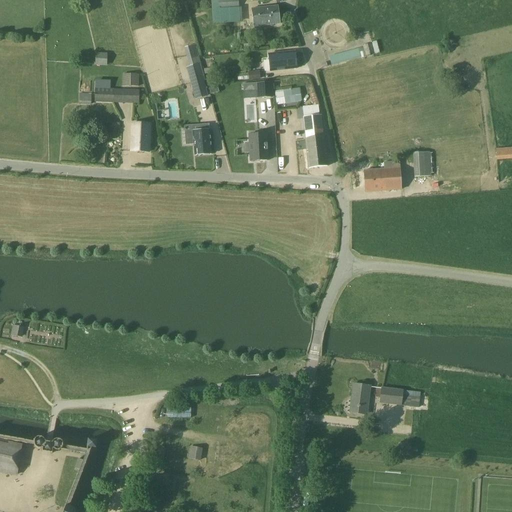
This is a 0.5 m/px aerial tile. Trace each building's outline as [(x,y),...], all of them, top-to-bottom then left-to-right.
[(239,7),(238,0),(218,0),(219,8),(239,7)] [(280,24),(278,6),(252,9),(254,27),(280,24)] [(242,23),(241,8),(218,9),(219,24),(242,23)] [(363,47),(330,57),(332,65),(365,55),(363,47)] [(107,65),(108,53),(96,52),(96,65),(107,65)] [(297,68),(295,52),(269,55),(271,71),(297,68)] [(188,71),(190,76),(196,99),(208,96),(199,63),(187,67),(188,71)] [(261,79),(259,71),(248,72),(249,81),(261,79)] [(122,86),(139,87),(139,74),(123,74),(122,86)] [(271,83),(243,85),(243,92),(259,91),(259,100),(272,99),(271,83)] [(95,102),(139,104),(140,90),(95,88),(95,102)] [(282,90),(284,105),(300,103),(298,88),(282,90)] [(79,105),(91,105),(92,94),(79,94),(79,105)] [(328,167),(322,115),(304,117),(306,139),(309,169),(328,167)] [(131,152),(149,152),(150,124),(132,123),(131,152)] [(212,154),(210,130),(209,124),(184,125),(186,145),(194,144),(195,156),(212,154)] [(268,154),(267,134),(258,134),(250,134),(250,135),(249,135),(249,143),(245,143),(246,153),(250,153),(250,162),(260,161),(260,162),(267,161),(269,161),(268,158),(269,158),(269,154),(268,154)] [(511,159),(511,147),(496,149),(497,160),(511,159)] [(414,177),(430,177),(430,152),(414,153),(414,177)] [(401,190),(399,161),(384,162),(384,169),(364,171),(366,192),(401,190)] [(21,337),(23,328),(14,326),(12,335),(21,337)] [(350,412),(367,415),(370,387),(354,384),(350,412)] [(379,403),(402,406),(404,390),(381,387),(379,403)] [(191,408),(167,407),(167,422),(191,422),(191,408)] [(63,447),(63,446),(63,445),(63,443),(63,442),(62,441),(60,440),(59,440),(57,440),(56,441),(54,441),(53,442),(53,443),(49,443),(46,442),(45,441),(44,439),(42,438),(41,438),(39,438),(37,438),(36,439),(35,440),(34,441),(34,443),(34,445),(35,446),(36,448),(37,449),(39,449),(40,449),(41,449),(43,449),(42,452),(47,453),(52,454),(53,449),(54,450),(55,450),(56,451),(58,451),(59,451),(61,450),(62,449),(63,448),(63,447)] [(87,448),(96,449),(97,441),(88,440),(87,448)] [(0,471),(16,475),(21,445),(9,443),(8,443),(0,441),(0,471)] [(201,460),(203,448),(190,446),(188,458),(201,460)]
